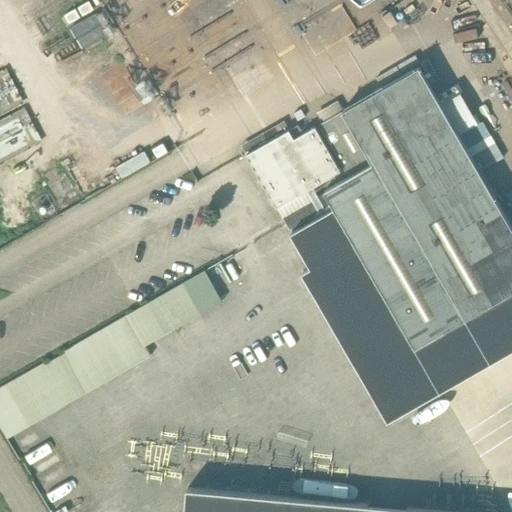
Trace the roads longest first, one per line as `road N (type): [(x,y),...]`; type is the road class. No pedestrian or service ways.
road 1 (unknown): [(0,1),(87,107),(120,122),(233,132)]
road 2 (unclassified): [(0,266),(183,161)]
